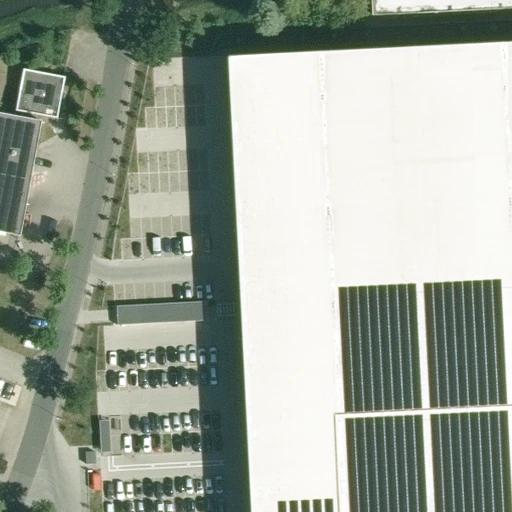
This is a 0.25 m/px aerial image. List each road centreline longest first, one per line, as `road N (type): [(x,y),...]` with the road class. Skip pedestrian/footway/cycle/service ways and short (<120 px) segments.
road 1 (unclassified): [(9,511),(45,406),(129,0)]
road 2 (unknown): [(350,334),(364,511)]
